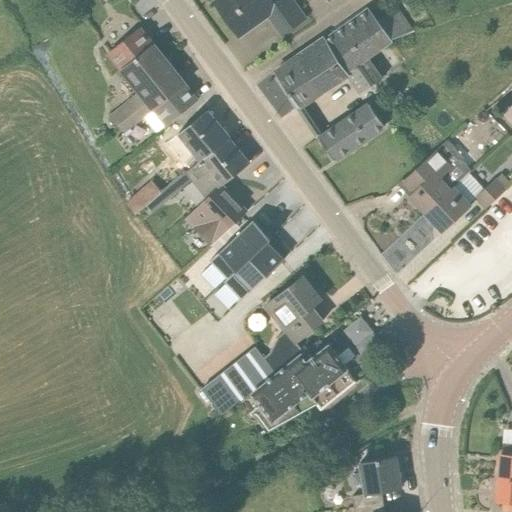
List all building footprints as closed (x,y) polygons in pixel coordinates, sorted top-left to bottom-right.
[(238,36),(266,15),(281,37),(307,18),(293,0),(274,0),(273,1),(272,0),(219,0),(215,3),(238,36)] [(275,72),(287,91),(382,27),(377,19),(369,7),(275,72)] [(382,27),(287,91),(298,106),(348,73),(348,71),(370,56),(392,42),(391,39),(382,27)] [(120,71),(138,93),(145,103),(152,111),(154,110),(185,85),(152,44),(136,57),(120,71)] [(362,92),(384,77),(370,56),(348,71),(348,73),(362,92)] [(152,111),(146,117),(157,131),(165,124),(166,125),(197,100),(185,85),(154,110),(152,111)] [(145,103),(131,114),(123,105),(109,116),(123,133),(137,122),(145,116),(146,117),(152,111),(145,103)] [(371,105),(319,138),(334,160),(384,126),(371,105)] [(177,136),(198,162),(199,163),(228,139),(206,111),(177,136)] [(249,163),(228,139),(199,163),(198,162),(186,172),(193,180),(206,197),(220,186),(249,163)] [(424,213),(454,186),(471,170),(462,160),(464,158),(447,139),(404,179),(414,190),(408,196),(424,213)] [(502,173),(474,198),(485,209),(507,188),(505,186),(509,181),(502,173)] [(173,195),(184,186),(178,178),(167,187),(173,195)] [(150,179),(126,202),(136,215),(160,192),(150,179)] [(184,220),(211,246),(246,212),(220,186),(206,197),(184,220)] [(471,206),(454,186),(424,213),(442,232),(471,206)] [(269,242),(273,240),(255,221),(209,261),(225,280),(269,242)] [(240,301),(287,260),(269,242),(225,280),(222,282),(240,301)] [(265,306),(294,343),(323,321),(312,306),(321,299),(302,276),(265,306)] [(274,373),(241,397),(268,430),(275,423),(271,419),(308,392),(318,402),(352,375),(346,370),(346,368),(328,344),(325,345),(320,339),(274,373)] [(254,348),(202,389),(221,414),(241,397),(274,373),(254,348)] [(511,473),(511,445),(502,445),(500,473),(511,473)] [(360,462),(365,494),(352,497),(354,507),(384,503),(381,491),(401,488),(396,456),(360,462)] [(511,473),(500,473),(497,501),(508,502),(507,511),(511,511),(511,473)] [(385,511),(384,503),(354,507),(354,511),(385,511)]
